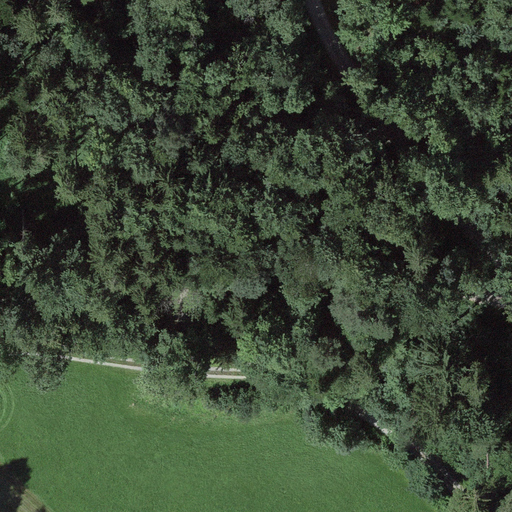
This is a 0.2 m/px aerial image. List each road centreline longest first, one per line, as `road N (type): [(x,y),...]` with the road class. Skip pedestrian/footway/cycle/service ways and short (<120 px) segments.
road 1 (track): [(511,300),(334,265),(208,271),(177,298),(188,331),(269,374)]
road 2 (track): [(511,270),(323,37),(315,0)]
road 3 (track): [(0,357),(30,349),(269,374)]
road 4 (track): [(269,374),(377,420),(480,511)]
